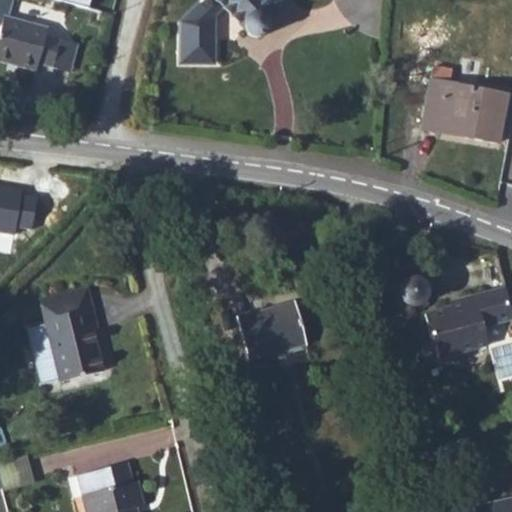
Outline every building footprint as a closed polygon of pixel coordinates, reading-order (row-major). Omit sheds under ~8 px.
[(0,0),(0,11),(9,13),(12,0),(0,0)] [(225,6),(245,28),(246,24),(249,20),(253,17),(259,15),(264,16),(280,0),(202,0),(178,22),(179,66),(216,66),(215,22),(225,6)] [(273,24),(270,20),(268,18),(264,16),(259,15),(253,17),(249,20),(246,24),(245,28),(245,33),(247,37),(250,41),(254,43),(258,44),(263,44),(267,42),(269,40),(273,34),(273,29),(273,24)] [(47,28),(4,17),(0,30),(0,61),(36,71),(38,63),(69,72),(76,45),(45,36),(47,28)] [(457,68),(438,64),(426,126),(500,140),(509,93),(455,82),(457,68)] [(23,191),(0,188),(0,232),(16,235),(17,229),(31,231),(34,198),(23,196),(23,191)] [(82,305),(126,293),(121,275),(78,288),(82,305)] [(427,306),(427,302),(425,297),(422,293),(419,291),(414,289),(411,289),(405,290),(400,293),(398,295),(396,298),(394,301),(394,304),(394,309),(396,313),(398,317),(400,319),(405,322),(408,322),(413,322),(418,321),(421,319),(423,317),(425,314),(427,310),(427,306)] [(133,315),(126,293),(82,305),(84,310),(99,363),(100,366),(138,355),(127,317),(133,315)] [(511,330),(511,303),(510,294),(463,304),(465,315),(429,322),(438,368),(490,357),(486,335),(511,330)] [(79,369),(99,363),(84,310),(64,315),(79,369)] [(239,321),(245,361),(304,352),(297,312),(239,321)] [(37,448),(0,458),(0,460),(5,479),(43,468),(37,448)] [(136,511),(138,511),(130,485),(122,488),(117,469),(65,483),(71,503),(79,501),(81,511),(136,511)]
